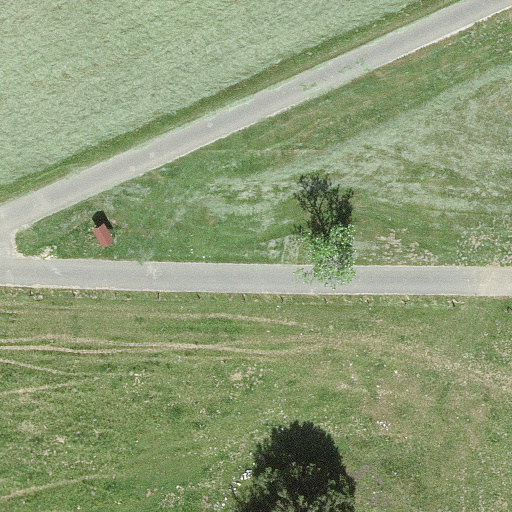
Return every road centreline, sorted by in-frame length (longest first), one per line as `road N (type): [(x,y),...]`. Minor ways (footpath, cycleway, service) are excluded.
road 1 (track): [(0,224),(498,0)]
road 2 (track): [(0,265),(511,279)]
